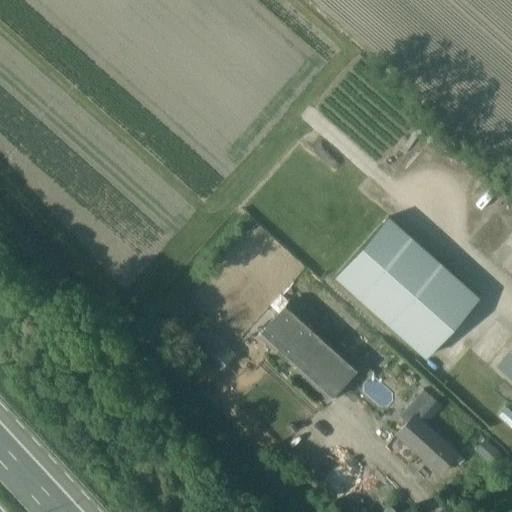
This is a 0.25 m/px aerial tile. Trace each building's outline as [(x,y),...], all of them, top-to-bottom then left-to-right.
[(386,215),(333,276),(423,356),(476,296),(386,215)] [(289,298),(253,338),(325,403),(361,363),(289,298)] [(190,337),(219,368),(238,350),(209,319),(190,337)] [(511,343),(507,350),(509,351),(495,368),(511,383),(511,343)] [(439,473),(457,452),(413,413),(394,435),(439,473)] [(359,511),(399,511),(391,502),(380,511),(370,511),(365,507),(359,511)]
